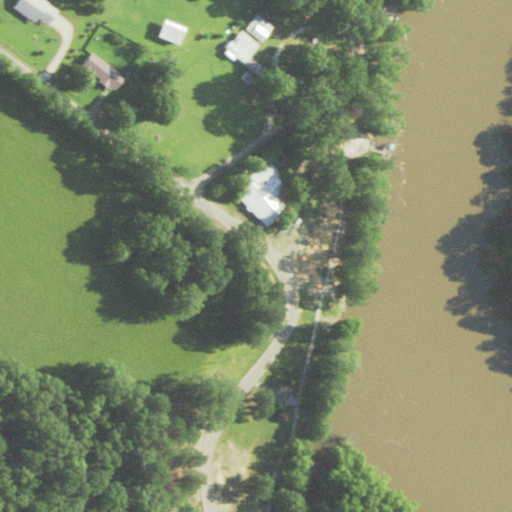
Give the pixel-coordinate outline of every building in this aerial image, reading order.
[(42,24),(51,5),(40,0),(10,0),(6,9),(30,21),(31,19),(42,24)] [(386,6),(372,0),(366,0),(363,9),(380,17),(386,6)] [(257,42),(268,24),(249,13),(238,31),(257,42)] [(148,36),(171,44),(177,27),(155,19),(148,36)] [(215,50),(225,59),(228,56),(249,75),(256,68),(243,56),(253,45),(235,29),(215,50)] [(109,89),(118,74),(83,52),(73,67),(109,89)] [(259,225),(279,205),(270,196),(283,183),(262,164),(257,169),(253,165),(242,176),(245,179),(229,196),(259,225)]
